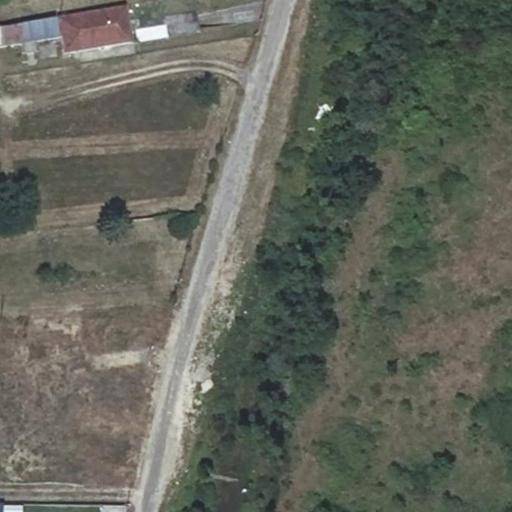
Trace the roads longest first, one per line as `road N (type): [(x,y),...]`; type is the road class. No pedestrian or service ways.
road 1 (unclassified): [(281,0),(149,511)]
road 2 (track): [(151,498),(0,495)]
